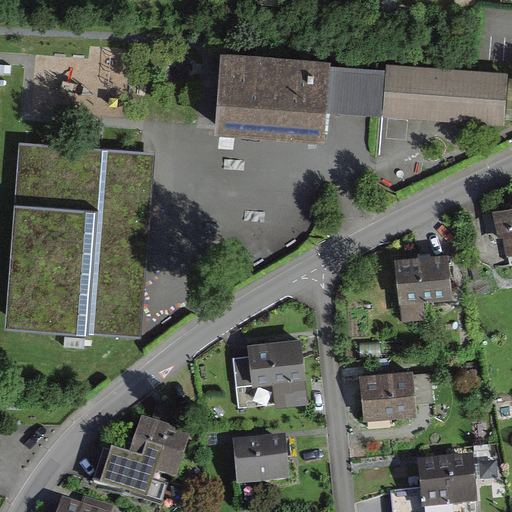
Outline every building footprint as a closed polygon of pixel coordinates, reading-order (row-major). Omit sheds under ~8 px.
[(330,58),(222,48),(215,119),(323,129),(330,58)] [(506,129),(511,75),(391,64),(386,118),(506,129)] [(32,143),(18,142),(5,325),(142,335),(155,152),(32,143)] [(511,202),(497,206),(506,250),(511,249),(511,202)] [(444,251),(394,256),(400,314),(423,312),(421,294),(448,292),(444,251)] [(300,341),(248,346),(252,389),(305,384),(300,341)] [(410,367),(358,372),(362,416),(415,411),(410,367)] [(191,440),(142,424),(129,464),(127,471),(157,480),(177,486),(191,440)] [(285,441),(233,446),(237,491),(290,486),(285,441)] [(468,458),(415,463),(419,510),(473,505),(468,458)] [(148,509),(157,480),(127,471),(129,464),(112,459),(101,495),(148,509)] [(101,511),(60,498),(55,511),(101,511)]
